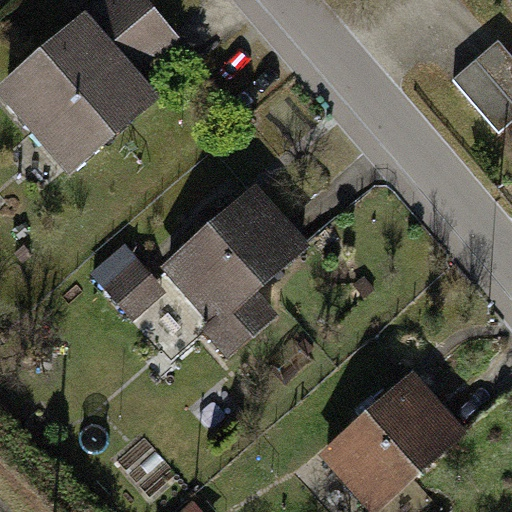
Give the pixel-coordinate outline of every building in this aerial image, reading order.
[(149,0),(115,0),(4,91),(72,174),(165,98),(144,72),(183,41),(149,0)] [(463,75),(506,128),(511,123),(511,42),(509,38),(463,75)] [(257,187),(162,269),(211,325),(218,333),(262,293),(312,250),(257,187)] [(93,269),(134,319),(165,294),(125,244),(93,269)] [(218,333),(211,325),(204,332),(231,362),(283,316),(262,293),(218,333)] [(409,388),(320,451),(364,511),(383,511),(459,457),(409,388)]
